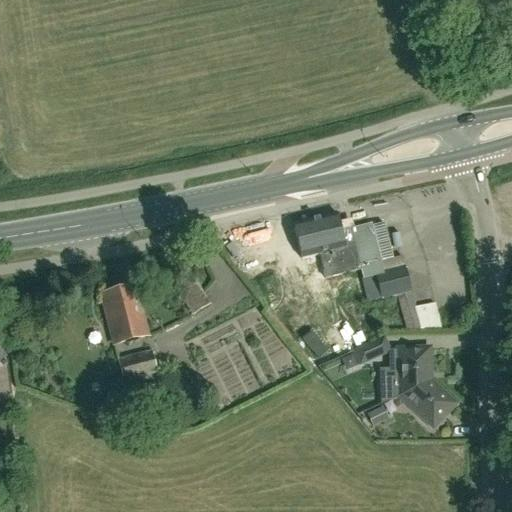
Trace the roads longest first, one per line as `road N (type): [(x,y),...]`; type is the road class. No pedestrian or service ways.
road 1 (unclassified): [(496,511),(483,218),(464,152)]
road 2 (primary): [(0,241),(245,190)]
road 3 (primary): [(245,190),(464,152)]
road 4 (primary): [(456,122),(245,190)]
